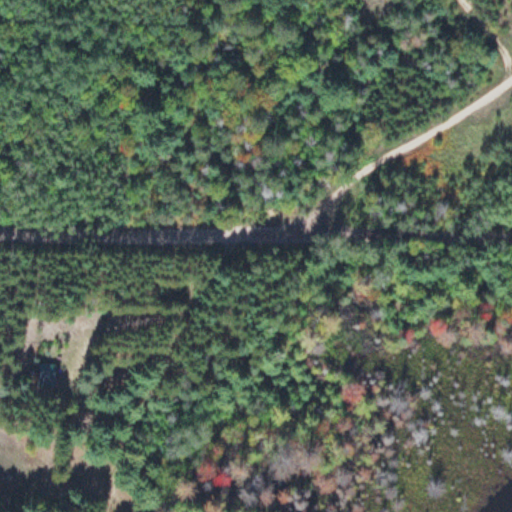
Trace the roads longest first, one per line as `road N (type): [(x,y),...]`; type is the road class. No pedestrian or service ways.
road 1 (track): [(511,235),(0,227)]
road 2 (track): [(292,232),(299,296),(290,399),(247,468),(131,466),(65,431)]
road 3 (track): [(292,232),(398,150),(511,78)]
